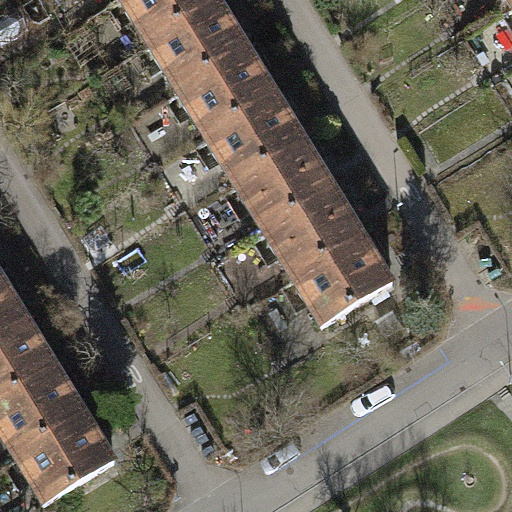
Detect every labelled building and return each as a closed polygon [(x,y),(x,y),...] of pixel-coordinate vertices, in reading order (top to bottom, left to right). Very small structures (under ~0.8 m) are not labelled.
[(207,0),(110,0),(138,45),(209,2),(207,0)] [(511,3),(511,0),(498,0),(504,9),(511,3)] [(209,2),(138,45),(168,93),(238,49),(209,2)] [(238,49),(168,93),(197,140),(268,96),(238,49)] [(268,96),(197,140),(227,187),(297,143),(268,96)] [(297,143),(227,187),(256,234),(326,190),(297,143)] [(326,190),(256,234),(285,281),(356,237),(326,190)] [(356,237),(285,281),(315,328),(385,285),(356,237)] [(0,332),(19,321),(0,290),(0,332)] [(0,397),(48,369),(19,321),(0,332),(0,397)] [(77,416),(48,369),(0,397),(0,449),(6,459),(77,416)] [(106,463),(77,416),(6,459),(35,506),(106,463)]
